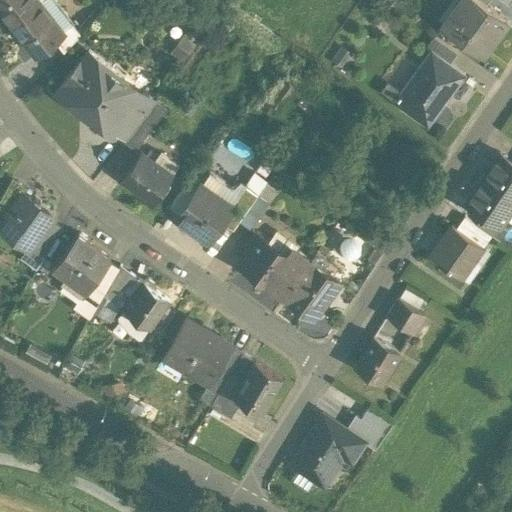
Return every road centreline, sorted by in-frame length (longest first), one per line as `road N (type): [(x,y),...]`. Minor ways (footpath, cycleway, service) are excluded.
road 1 (residential): [(326,368),(122,226),(61,172),(0,91)]
road 2 (residential): [(326,368),(511,85)]
road 3 (tertiary): [(0,364),(132,452),(239,499)]
road 4 (residential): [(239,499),(326,368)]
